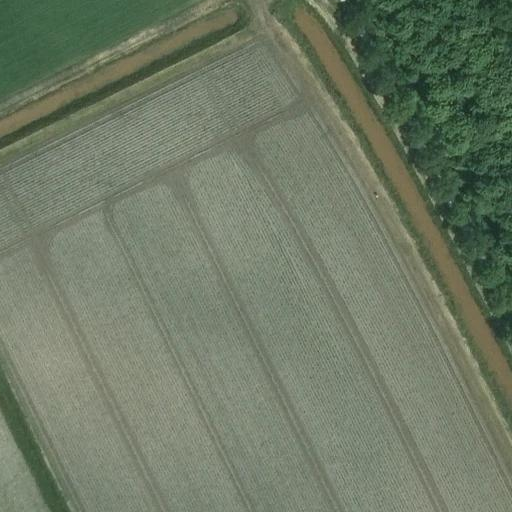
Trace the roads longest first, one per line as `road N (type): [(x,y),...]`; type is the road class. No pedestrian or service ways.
road 1 (track): [(259,0),(418,256),(511,448)]
road 2 (track): [(0,154),(272,20)]
